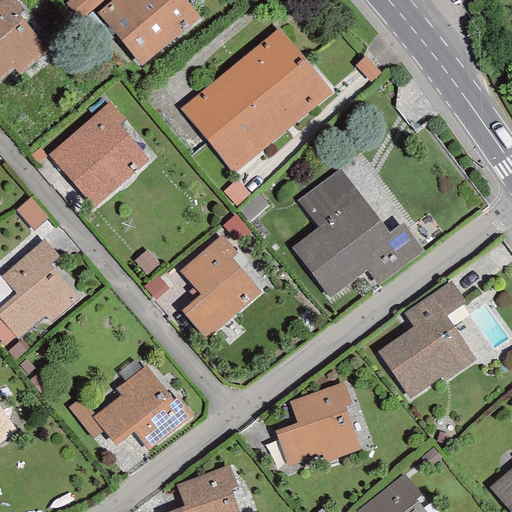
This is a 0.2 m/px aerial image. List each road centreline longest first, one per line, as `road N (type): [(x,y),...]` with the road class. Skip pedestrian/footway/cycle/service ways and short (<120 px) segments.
road 1 (residential): [(0,141),(233,418)]
road 2 (residential): [(233,418),(511,210)]
road 3 (residential): [(102,511),(233,418)]
road 4 (primary): [(511,174),(443,72)]
